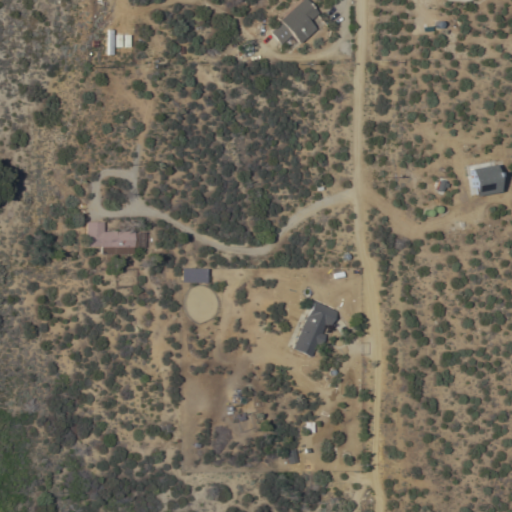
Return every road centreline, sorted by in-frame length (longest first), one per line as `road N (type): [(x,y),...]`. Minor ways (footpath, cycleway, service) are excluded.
road 1 (residential): [(360,0),(358,234),(377,345),(379,511)]
road 2 (residential): [(358,192),(301,214),(256,251),(222,249),(144,213),(95,209)]
